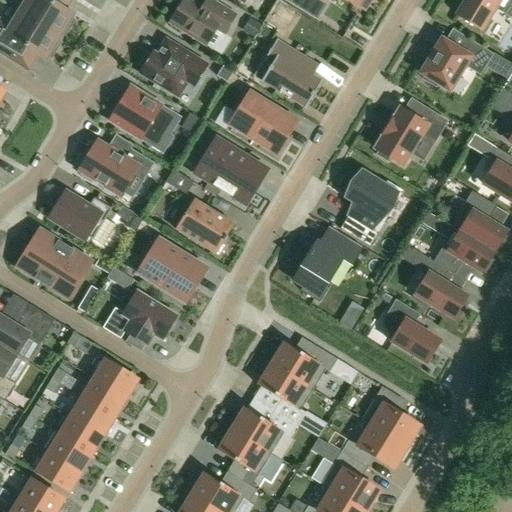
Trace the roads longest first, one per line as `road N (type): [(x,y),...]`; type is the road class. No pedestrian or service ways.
road 1 (residential): [(411,0),(237,279),(210,363),(189,397)]
road 2 (residential): [(407,511),(464,418),(468,362),(511,291)]
road 3 (residential): [(0,277),(189,397)]
road 4 (residential): [(189,397),(119,511)]
road 5 (residential): [(145,0),(75,114)]
road 6 (residential): [(75,114),(39,173),(0,208)]
